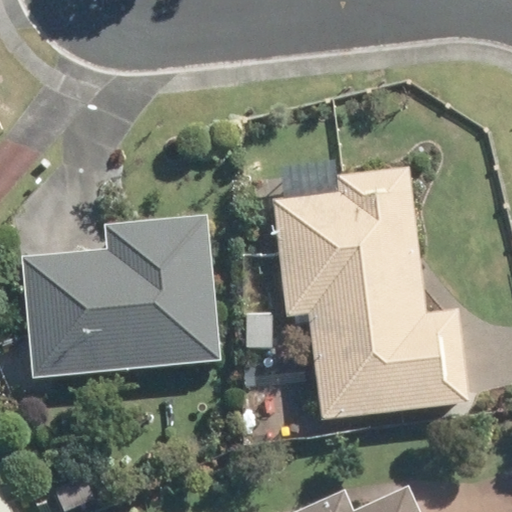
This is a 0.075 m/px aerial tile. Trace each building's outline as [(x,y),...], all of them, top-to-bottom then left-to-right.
[(351,202),(285,210),(299,324),(322,321),(334,427),(480,410),(469,314),(436,318),(420,175),(349,184),(351,202)] [(233,364),(218,222),(123,232),(125,256),(35,265),(46,383),(233,364)] [(246,315),(245,347),(271,347),(272,316),(246,315)] [(95,511),(105,509),(95,480),(61,494),(67,511),(95,511)] [(23,511),(11,483),(0,488),(0,511),(23,511)] [(432,511),(423,491),(376,511),(368,511),(361,495),(322,511),(432,511)]
